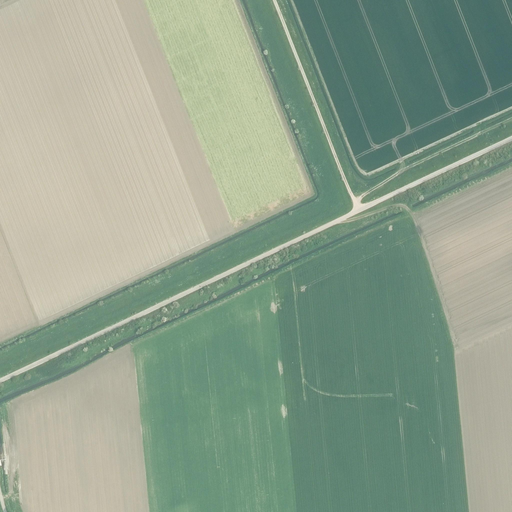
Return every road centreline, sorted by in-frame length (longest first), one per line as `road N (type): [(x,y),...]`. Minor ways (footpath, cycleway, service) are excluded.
road 1 (unclassified): [(0,380),(511,138)]
road 2 (track): [(358,210),(274,0)]
